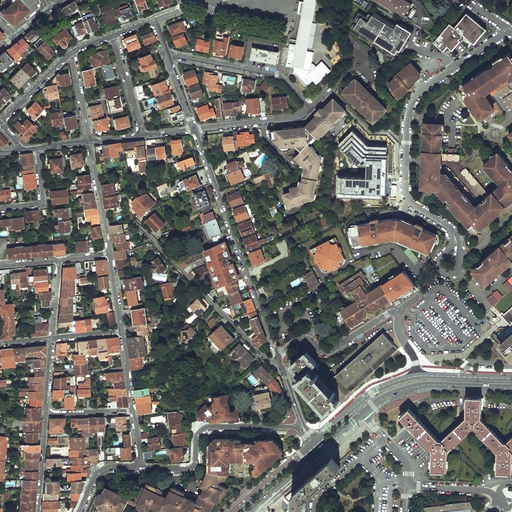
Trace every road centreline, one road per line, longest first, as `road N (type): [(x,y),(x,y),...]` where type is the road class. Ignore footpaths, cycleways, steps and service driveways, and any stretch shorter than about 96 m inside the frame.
road 1 (residential): [(508,28),(426,85),(408,108),(405,193),(452,232)]
road 2 (residential): [(276,355),(194,129)]
road 3 (residential): [(136,222),(268,361),(279,363)]
road 4 (residential): [(139,467),(189,468),(198,432),(209,426),(303,429)]
road 5 (residential): [(407,348),(397,312),(390,312),(328,351),(300,338),(276,355)]
road 6 (residential): [(168,57),(277,74),(309,107)]
road 7 (primary): [(362,413),(412,387),(511,387)]
